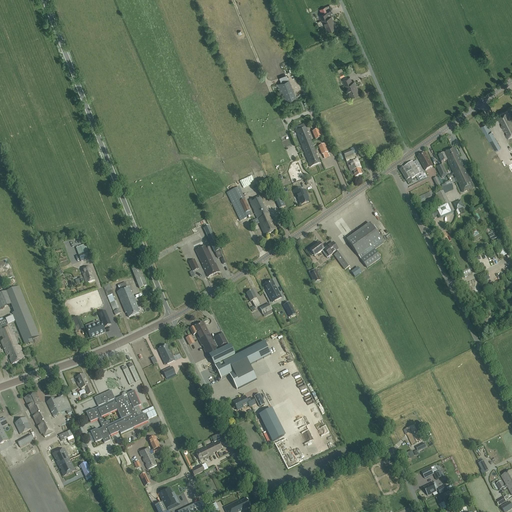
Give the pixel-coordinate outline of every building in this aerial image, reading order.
[(329,17),(327,12),(319,16),(322,21),(323,20),(327,31),(335,28),(332,21),(333,21),(331,16),(329,17)] [(352,83),(349,77),(342,80),(345,86),(346,86),(351,96),(358,93),(355,87),(356,87),(354,82),(352,83)] [(288,79),(277,84),(284,101),(295,97),(288,79)] [(501,126),(511,120),(511,114),(511,115),(509,110),(497,116),(500,122),(501,122),(502,125),(501,126)] [(511,120),(501,126),(504,132),(505,131),(507,134),(505,135),(507,139),(511,136),(511,120)] [(491,131),(487,123),(481,126),(485,134),(491,131)] [(295,128),(302,146),(312,142),(309,136),(307,136),(306,133),(308,132),(306,128),(305,128),(304,125),(295,128)] [(319,129),(312,131),(315,140),(322,137),(319,129)] [(501,147),(491,131),(485,134),(495,151),(501,147)] [(313,144),(312,142),(302,146),(304,151),(314,147),(314,146),(312,146),(312,145),(313,144)] [(325,144),(318,147),(321,154),(328,152),(325,144)] [(317,154),(314,147),(304,151),(310,167),(320,163),(318,158),(316,158),(315,155),(317,154)] [(453,173),(464,168),(455,149),(445,154),(444,153),(438,156),(441,163),(448,160),(449,163),(453,173)] [(345,158),(353,155),(351,150),(343,153),(345,158)] [(425,171),(432,167),(425,153),(418,157),(425,171)] [(362,174),(359,167),(360,167),(356,157),(346,162),(351,172),(352,172),(355,177),(362,174)] [(416,168),(412,162),(400,170),(407,181),(411,178),(412,179),(419,174),(421,178),(426,176),(420,165),(416,168)] [(442,164),(436,167),(442,178),(447,175),(442,164)] [(464,168),(453,173),(462,193),(473,188),(464,168)] [(299,172),(294,174),(297,181),(303,179),(299,172)] [(241,192),(239,187),(228,192),(230,197),(241,192)] [(301,191),(300,188),(293,190),(296,197),(297,196),(301,205),(309,202),(306,196),(307,195),(305,190),(301,191)] [(449,204),(442,189),(435,193),(441,207),(449,204)] [(241,192),(230,197),(236,211),(247,206),(241,192)] [(430,192),(423,195),(422,195),(415,199),(418,205),(425,201),(425,200),(432,196),(430,192)] [(276,202),(282,200),(279,193),(273,195),(276,202)] [(261,198),(259,195),(249,200),(254,211),(253,211),(257,219),(250,222),(252,226),(259,223),(265,236),(277,230),(274,224),(272,225),(271,222),(272,221),(265,206),(264,207),(262,204),(264,203),(262,198),(261,198)] [(458,199),(452,201),(455,211),(461,209),(458,199)] [(435,202),(425,207),(427,210),(436,205),(435,202)] [(448,204),(441,207),(437,209),(441,217),(451,212),(448,204)] [(247,206),(236,211),(240,221),(251,216),(247,206)] [(359,257),(381,240),(369,223),(347,240),(359,257)] [(214,239),(209,226),(204,229),(214,253),(215,253),(217,258),(222,256),(220,250),(214,239)] [(188,233),(181,234),(181,243),(189,242),(189,235),(188,235),(188,233)] [(381,240),(359,257),(367,268),(380,258),(374,250),(384,243),(381,240)] [(324,251),(319,244),(314,247),(313,246),(308,250),(311,255),(313,254),(314,256),(321,251),(326,258),(332,254),(338,250),(334,244),(324,251)] [(88,252),(87,247),(84,248),(83,245),(76,248),(81,262),(91,258),(88,252)] [(215,264),(206,246),(196,251),(208,277),(219,272),(215,264)] [(344,270),(350,266),(339,251),(333,255),(344,270)] [(199,269),(194,259),(188,262),(193,272),(199,269)] [(91,275),(90,273),(92,272),(90,267),(81,270),(84,278),(86,283),(95,280),(92,274),(91,275)] [(139,289),(147,286),(139,267),(132,270),(139,289)] [(351,273),(354,277),(362,272),(359,268),(351,273)] [(314,272),(310,275),(314,283),(320,279),(316,271),(314,272)] [(461,278),(462,280),(466,279),(467,281),(477,277),(475,272),(461,278)] [(272,281),(264,285),(266,290),(273,302),(281,298),(276,288),(275,288),(274,286),(275,286),(272,281)] [(121,303),(134,297),(133,295),(132,295),(130,292),(132,292),(130,287),(127,288),(125,282),(117,286),(119,291),(117,292),(121,303)] [(115,316),(121,313),(112,290),(110,284),(103,286),(113,311),(115,316)] [(39,336),(19,287),(0,294),(0,308),(11,304),(14,313),(12,313),(25,346),(33,343),(31,339),(39,336)] [(252,291),(247,294),(251,302),(252,301),(255,308),(260,305),(257,298),(256,299),(252,291)] [(139,314),(136,304),(137,304),(134,297),(121,303),(125,313),(127,313),(129,318),(139,314)] [(263,315),(272,310),(269,303),(259,308),(263,315)] [(289,303),(284,306),(287,313),(290,317),(295,315),(291,306),(289,303)] [(99,307),(86,312),(89,318),(101,313),(100,310),(99,307)] [(90,324),(86,326),(87,329),(90,338),(104,333),(102,327),(104,326),(105,327),(111,324),(105,312),(101,313),(99,314),(103,323),(101,324),(100,323),(96,325),(92,327),(90,324)] [(0,335),(1,337),(2,337),(3,340),(1,341),(7,356),(9,355),(10,358),(9,359),(12,364),(24,359),(21,351),(22,350),(11,324),(14,322),(12,316),(5,319),(0,321),(0,335)] [(75,320),(73,321),(72,319),(71,320),(75,331),(80,329),(78,325),(77,326),(75,320)] [(218,351),(203,322),(190,329),(193,335),(196,334),(198,336),(197,337),(202,346),(203,346),(204,348),(203,349),(208,357),(210,356),(214,365),(234,355),(229,346),(218,351)] [(214,339),(219,349),(228,345),(222,333),(213,338),(214,339)] [(264,341),(215,366),(221,379),(229,375),(237,389),(256,380),(249,365),(271,355),(264,341)] [(170,352),(167,346),(158,350),(162,357),(161,357),(166,366),(175,361),(170,352)] [(133,367),(129,368),(136,382),(139,381),(133,367)] [(166,379),(176,374),(172,367),(162,371),(166,379)] [(127,369),(123,371),(130,385),(133,383),(127,369)] [(89,385),(84,375),(76,378),(78,382),(77,382),(79,387),(80,386),(81,389),(85,387),(88,395),(93,392),(89,385)] [(73,412),(64,396),(65,396),(62,390),(57,393),(59,398),(56,399),(55,398),(46,402),(54,418),(66,412),(68,415),(73,412)] [(94,398),(99,407),(115,399),(111,390),(94,398)] [(140,414),(142,413),(141,412),(138,406),(140,405),(134,391),(127,394),(127,395),(123,397),(123,396),(115,399),(99,407),(86,413),(90,422),(98,419),(102,428),(98,430),(97,429),(90,432),(95,443),(102,439),(104,443),(107,442),(110,440),(109,436),(110,436),(119,432),(120,432),(121,434),(133,428),(148,422),(145,414),(141,416),(140,414)] [(41,403),(36,393),(24,398),(41,434),(43,434),(44,437),(55,432),(53,429),(54,428),(42,402),(41,403)] [(259,407),(265,405),(265,403),(260,394),(254,397),(259,407)] [(247,402),(244,397),(239,399),(240,400),(233,403),(237,411),(248,405),(249,407),(255,404),(252,398),(249,400),(249,401),(247,402)] [(152,406),(141,412),(142,413),(140,414),(141,416),(145,414),(146,414),(149,419),(157,415),(152,406)] [(269,407),(258,413),(271,440),(283,434),(269,407)] [(0,444),(8,440),(0,425),(7,421),(5,417),(0,419),(0,444)] [(31,429),(26,418),(15,423),(20,434),(31,429)] [(414,425),(403,430),(406,435),(407,434),(412,445),(413,445),(421,441),(417,433),(415,433),(414,431),(416,430),(414,425)] [(82,433),(78,434),(82,442),(85,440),(86,442),(88,441),(82,426),(79,428),(82,433)] [(31,435),(17,442),(20,448),(34,440),(31,435)] [(154,454),(161,450),(155,436),(149,439),(153,450),(152,450),(150,451),(148,448),(139,452),(141,457),(143,456),(144,459),(143,459),(144,462),(145,462),(147,464),(145,465),(148,470),(157,465),(152,455),(153,454),(154,454)] [(205,447),(210,456),(214,454),(214,453),(222,449),(219,442),(213,445),(213,444),(205,447)] [(206,458),(210,456),(205,447),(195,452),(199,461),(204,459),(204,458),(206,457),(206,458)] [(56,461),(58,466),(70,460),(64,449),(53,455),(56,459),(57,461),(56,461)] [(91,453),(95,462),(101,459),(96,450),(91,453)] [(75,472),(70,460),(58,466),(60,469),(61,469),(62,471),(61,472),(64,477),(75,472)] [(87,463),(81,465),(85,476),(91,474),(87,463)] [(433,475),(440,472),(439,471),(439,472),(435,464),(434,465),(434,464),(430,466),(430,468),(421,472),(424,479),(433,475)] [(194,476),(204,471),(201,465),(191,470),(194,476)] [(511,469),(501,477),(511,493),(511,469)] [(151,487),(149,484),(150,484),(145,473),(139,476),(145,487),(146,489),(151,487)] [(438,488),(435,483),(433,484),(424,488),(428,496),(437,492),(436,489),(438,488)] [(180,505),(177,499),(175,500),(172,494),(169,489),(159,494),(166,507),(166,509),(172,506),(173,508),(180,505)] [(454,496),(451,490),(446,492),(449,499),(454,496)] [(250,507),(246,499),(239,502),(238,501),(224,508),(226,511),(240,511),(250,507)] [(177,511),(202,511),(205,511),(201,501),(177,511)] [(507,511),(511,509),(511,505),(510,502),(501,507),(503,511),(507,511)] [(167,511),(166,511),(162,503),(154,506),(157,511),(168,511),(169,511),(167,511)] [(215,503),(209,506),(212,511),(218,508),(215,503)]
